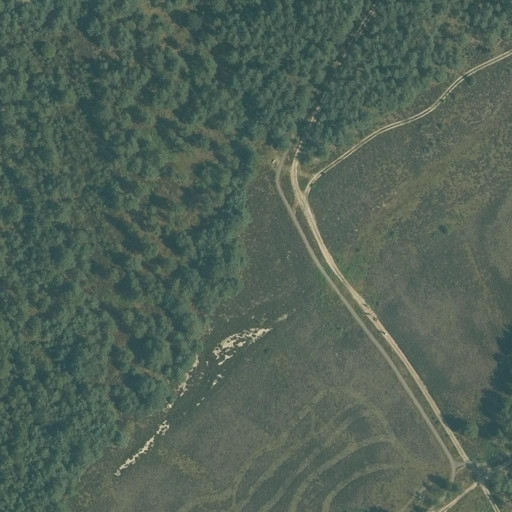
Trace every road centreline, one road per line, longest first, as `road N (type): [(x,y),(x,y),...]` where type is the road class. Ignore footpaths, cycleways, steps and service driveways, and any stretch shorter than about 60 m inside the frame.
road 1 (track): [(299,200),(326,256),(480,482)]
road 2 (track): [(511,51),(458,80),(424,114),(363,142),(299,200)]
road 3 (track): [(379,0),(297,151),(299,200)]
road 4 (unknown): [(294,169),(387,0)]
